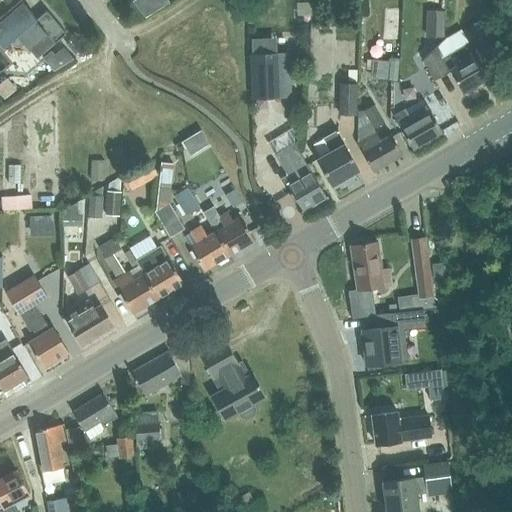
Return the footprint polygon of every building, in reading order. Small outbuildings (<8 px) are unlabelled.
[(55,43),(66,34),(47,10),(37,19),(22,1),(23,0),(22,0),(20,0),(0,17),(0,18),(0,19),(2,18),(3,20),(0,22),(0,42),(4,47),(9,43),(13,45),(17,47),(21,46),(25,44),(29,49),(47,34),(55,43)] [(132,0),(144,17),(167,0),(132,0)] [(309,0),(303,0),(294,0),(294,14),(309,15),(309,0)] [(395,36),(396,10),(384,10),(382,35),(395,36)] [(445,12),(427,11),(426,37),(443,37),(445,12)] [(297,25),(297,38),(307,38),(307,25),(297,25)] [(74,38),(67,44),(75,54),(82,48),(74,38)] [(456,49),(443,57),(447,65),(447,64),(449,68),(463,91),(466,90),(468,92),(477,87),(476,84),(489,77),(469,41),(455,48),(456,49)] [(448,69),(449,68),(447,64),(447,65),(443,57),(436,45),(423,58),(434,79),(449,71),(448,69)] [(53,52),(44,59),(54,71),(74,60),(64,48),(55,55),(53,52)] [(254,97),(281,96),(279,52),(252,53),(254,97)] [(397,80),(400,61),(390,59),(388,79),(397,80)] [(357,81),(357,70),(348,71),(348,81),(357,81)] [(7,78),(0,82),(0,93),(4,98),(16,89),(7,78)] [(338,83),(338,113),(354,113),(354,84),(338,83)] [(394,115),(401,128),(413,148),(442,131),(432,114),(442,108),(436,97),(426,103),(424,99),(394,115)] [(364,110),(374,128),(383,122),(373,105),(364,110)] [(317,158),(323,167),(332,185),(359,170),(344,144),(336,129),(321,137),(329,151),(317,158)] [(357,143),(363,153),(373,171),(403,154),(391,133),(380,139),(376,132),(357,143)] [(190,137),(183,141),(190,155),(198,150),(190,137)] [(280,178),(284,185),(294,202),(297,200),(303,211),(327,197),(294,143),(275,154),(287,174),(280,178)] [(89,158),(88,180),(104,181),(104,159),(89,158)] [(160,172),(155,211),(170,237),(184,229),(169,203),(174,162),(162,161),(160,172)] [(7,163),(6,182),(18,183),(19,164),(7,163)] [(157,173),(152,164),(148,165),(126,175),(127,187),(157,173)] [(105,215),(121,216),(122,192),(120,192),(121,176),(108,183),(108,191),(106,191),(105,215)] [(102,218),(104,196),(102,196),(103,186),(90,194),(88,217),(102,218)] [(191,186),(172,192),(179,217),(198,211),(191,186)] [(30,195),(3,197),(4,210),(31,208),(30,195)] [(62,211),(63,226),(82,226),(81,200),(62,211)] [(223,215),(242,247),(255,239),(245,222),(241,216),(232,220),(227,212),(223,215)] [(53,214),(30,215),(30,229),(54,228),(53,214)] [(215,230),(230,255),(242,247),(223,215),(220,217),(224,225),(215,230)] [(204,270),(230,255),(215,230),(206,236),(201,228),(193,232),(198,241),(190,245),(204,270)] [(133,313),(146,305),(126,273),(125,273),(113,253),(120,249),(114,237),(99,246),(117,278),(114,280),(133,313)] [(412,239),(418,280),(419,280),(421,297),(434,295),(426,237),(412,239)] [(358,289),(392,284),(389,268),(381,269),(377,242),(352,245),(358,289)] [(160,245),(136,260),(138,264),(139,265),(159,298),(184,282),(169,258),(160,245)] [(132,268),(138,264),(136,260),(132,253),(130,250),(124,254),(132,268)] [(445,262),(433,264),(435,275),(446,274),(445,262)] [(79,294),(100,281),(89,264),(68,276),(79,294)] [(159,298),(139,265),(126,273),(146,305),(159,298)] [(69,351),(58,334),(54,327),(50,329),(35,305),(47,298),(36,280),(33,275),(6,291),(9,296),(30,331),(33,329),(37,337),(29,342),(43,367),(69,351)] [(112,325),(102,308),(101,307),(96,310),(91,301),(66,317),(82,343),(112,325)] [(367,365),(408,360),(405,330),(426,327),(424,309),(374,315),(376,328),(363,329),(367,365)] [(6,339),(0,343),(0,384),(4,390),(28,376),(18,359),(11,348),(6,339)] [(225,340),(200,354),(213,378),(218,375),(225,388),(211,396),(224,420),(238,412),(241,417),(247,418),(254,414),(256,409),(253,403),(266,396),(253,373),(245,377),(237,364),(238,363),(225,340)] [(183,374),(179,367),(169,350),(131,371),(145,396),(183,374)] [(442,384),(429,385),(430,398),(444,397),(442,384)] [(118,416),(115,411),(103,392),(72,411),(90,439),(102,432),(104,428),(103,426),(118,416)] [(398,411),(392,412),(372,414),(376,444),(402,441),(401,440),(431,436),(429,415),(399,418),(398,411)] [(135,413),(137,449),(148,449),(147,440),(158,439),(156,412),(135,413)] [(33,430),(37,450),(44,483),(66,478),(59,443),(65,441),(62,424),(33,430)] [(134,455),(131,435),(117,437),(119,457),(134,455)] [(387,511),(412,511),(418,511),(416,494),(429,492),(428,483),(450,480),(448,461),(424,465),(425,476),(384,481),(387,511)] [(29,494),(26,487),(16,470),(0,478),(0,499),(3,506),(0,507),(0,511),(18,511),(13,502),(29,494)] [(182,492),(171,494),(174,509),(185,507),(182,492)] [(249,493),(227,504),(231,511),(253,501),(249,493)] [(74,511),(72,497),(47,502),(48,511),(74,511)]
